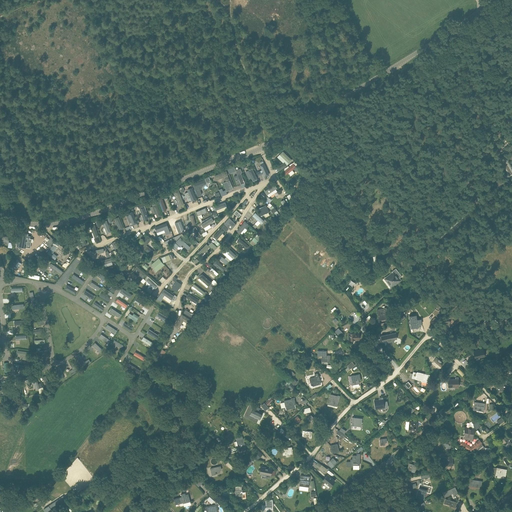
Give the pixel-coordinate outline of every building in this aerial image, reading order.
[(277,157),(283,162),(285,162),(287,165),(289,163),(292,160),(283,151),(280,154),(277,157)] [(508,176),(511,174),(511,167),(504,155),(498,158),(508,176)] [(283,162),(276,167),(279,171),(287,165),(285,162),(283,162)] [(262,170),(257,172),(258,176),(263,173),(265,177),(269,175),(264,163),(260,165),(262,170)] [(293,163),(283,171),(286,175),(296,167),(293,163)] [(252,168),(248,171),(253,181),(257,179),(252,168)] [(226,171),(214,176),(216,180),(228,175),(226,171)] [(496,183),(495,184),(491,186),(492,188),(496,186),(497,186),(497,187),(507,181),(504,177),(495,182),(496,183)] [(205,179),(193,184),(195,188),(206,184),(205,179)] [(275,184),(264,191),(267,195),(269,193),(271,195),(277,191),(276,189),(277,188),(275,184)] [(191,188),(187,189),(192,201),(196,199),(191,188)] [(179,189),(173,191),(176,199),(177,198),(180,207),(184,205),(179,189)] [(287,196),(291,202),(298,197),(294,191),(287,196)] [(161,196),(158,197),(159,202),(163,211),(166,210),(163,201),(161,196)] [(154,200),(151,202),(153,206),(150,207),(152,213),(155,212),(157,217),(161,216),(157,204),(157,203),(158,203),(157,198),(155,198),(156,200),(155,201),(154,200)] [(470,204),(474,208),(480,203),(476,199),(470,204)] [(225,202),(214,206),(215,210),(216,210),(217,213),(227,209),(225,202)] [(266,205),(258,209),(261,216),(269,212),(266,205)] [(140,208),(144,220),(148,219),(144,207),(140,208)] [(206,208),(195,212),(197,216),(198,216),(199,219),(201,218),(203,217),(201,214),(207,211),(206,208)] [(132,212),(128,213),(133,225),(137,223),(132,212)] [(252,215),(261,223),(264,220),(255,212),(252,215)] [(119,217),(115,218),(119,230),(124,228),(119,217)] [(212,217),(201,224),(203,228),(204,228),(206,230),(211,227),(209,224),(214,221),(212,217)] [(107,220),(102,222),(107,234),(111,232),(107,220)] [(170,223),(170,227),(173,228),(173,233),(178,234),(178,233),(182,233),(182,228),(179,228),(180,221),(174,220),(174,223),(170,223)] [(245,220),(237,230),(240,233),(249,223),(245,220)] [(166,223),(155,227),(156,231),(164,228),(166,234),(169,233),(167,227),(168,227),(166,223)] [(95,225),(90,226),(94,238),(95,238),(96,243),(100,242),(95,225)] [(196,227),(193,229),(199,239),(202,237),(196,227)] [(222,227),(213,236),(217,239),(225,230),(222,227)] [(83,232),(78,234),(82,246),(87,244),(83,232)] [(19,233),(17,246),(26,248),(27,238),(30,239),(30,236),(28,236),(28,234),(19,233)] [(258,233),(254,237),(259,241),(263,236),(258,233)] [(0,234),(0,242),(7,244),(9,237),(0,234)] [(147,235),(139,244),(152,255),(155,252),(147,245),(152,239),(147,235)] [(46,243),(49,245),(54,239),(51,237),(46,243)] [(180,238),(176,243),(181,247),(182,244),(188,250),(190,247),(180,238)] [(240,238),(237,242),(246,250),(249,246),(240,238)] [(115,241),(111,243),(119,254),(122,251),(115,241)] [(211,242),(208,245),(214,250),(217,247),(211,242)] [(206,243),(198,252),(201,256),(210,247),(206,243)] [(53,244),(47,254),(55,259),(58,255),(53,252),(57,247),(53,244)] [(137,246),(134,248),(142,258),(145,255),(137,246)] [(224,250),(223,252),(231,260),(236,254),(227,247),(224,250)] [(93,254),(94,258),(98,257),(97,253),(105,252),(104,248),(91,251),(92,254),(93,254)] [(172,253),(161,258),(163,262),(174,257),(172,253)] [(159,258),(151,265),(156,271),(164,264),(159,258)] [(216,260),(213,264),(223,271),(226,268),(216,260)] [(51,271),(55,274),(57,271),(61,274),(63,271),(51,262),(49,265),(54,268),(51,271)] [(79,263),(77,267),(88,275),(90,271),(79,263)] [(134,269),(143,278),(146,274),(137,266),(134,269)] [(209,269),(207,272),(214,278),(216,275),(209,269)] [(391,288),(401,280),(394,270),(384,278),(391,288)] [(105,280),(107,277),(98,271),(96,274),(105,280)] [(83,284),(84,280),(73,274),(71,277),(83,284)] [(202,274),(199,278),(208,286),(212,282),(202,274)] [(149,277),(146,280),(155,288),(158,285),(149,277)] [(175,282),(171,288),(177,292),(182,284),(176,280),(175,282)] [(98,290),(100,287),(91,281),(89,284),(98,290)] [(105,287),(114,292),(116,289),(107,283),(105,287)] [(67,284),(64,288),(76,294),(78,290),(67,284)] [(194,284),(191,288),(202,296),(205,292),(194,284)] [(122,288),(120,292),(130,298),(133,294),(122,288)] [(161,292),(159,295),(162,298),(163,298),(169,302),(174,296),(164,289),(161,292)] [(86,290),(84,293),(93,298),(95,295),(86,290)] [(101,292),(99,295),(108,301),(110,298),(101,292)] [(189,293),(186,297),(197,303),(199,300),(189,293)] [(134,302),(139,305),(140,303),(144,305),(146,300),(137,296),(134,302)] [(118,298),(116,300),(126,308),(128,305),(118,298)] [(102,311),(104,307),(95,302),(93,305),(102,311)] [(380,309),(377,309),(379,320),(387,319),(385,306),(379,307),(380,309)] [(112,308),(110,311),(119,317),(121,314),(112,308)] [(185,309),(184,312),(194,319),(196,315),(196,316),(198,313),(195,311),(194,313),(192,312),(191,313),(185,309)] [(432,313),(437,317),(440,313),(435,309),(432,313)] [(165,320),(168,317),(159,311),(157,315),(165,320)] [(133,315),(129,313),(127,316),(136,321),(139,316),(134,313),(133,315)] [(174,325),(179,328),(183,321),(190,326),(193,321),(182,314),(174,325)] [(422,324),(421,319),(416,320),(416,322),(409,323),(410,329),(419,328),(419,327),(422,326),(421,324),(422,324)] [(449,333),(450,321),(441,320),(441,327),(444,327),(443,333),(449,333)] [(115,333),(117,330),(107,324),(105,327),(115,333)] [(157,339),(160,335),(149,328),(147,332),(157,339)] [(335,331),(341,338),(344,334),(339,328),(335,331)] [(108,344),(111,340),(102,333),(99,336),(108,344)] [(397,339),(396,333),(381,335),(380,335),(381,341),(397,339)] [(151,345),(153,342),(144,336),(141,339),(151,345)] [(460,336),(453,344),(460,351),(467,344),(460,336)] [(121,348),(123,345),(114,339),(112,342),(121,348)] [(95,342),(92,345),(100,352),(103,349),(95,342)] [(485,356),(483,349),(474,351),(475,358),(485,356)] [(330,355),(326,355),(326,351),(318,350),(318,355),(322,355),(322,361),(323,361),(324,361),(328,361),(328,362),(330,362),(330,355)] [(135,351),(133,354),(144,360),(146,357),(135,351)] [(79,354),(77,355),(83,366),(91,362),(89,359),(86,360),(83,355),(80,356),(79,354)] [(437,355),(431,361),(438,367),(443,362),(437,355)] [(417,373),(413,372),(412,378),(416,378),(416,379),(421,380),(421,382),(428,383),(430,375),(422,373),(417,372),(417,373)] [(315,377),(309,378),(311,385),(312,385),(313,386),(321,384),(319,376),(318,376),(318,373),(315,374),(315,377)] [(42,387),(41,382),(38,383),(36,376),(26,379),(27,383),(33,381),(35,389),(42,387)] [(459,377),(456,377),(456,379),(448,380),(448,386),(448,387),(452,386),(456,386),(458,386),(458,384),(459,383),(459,377)] [(358,378),(349,379),(350,385),(353,385),(353,387),(359,386),(359,383),(358,378)] [(511,381),(502,380),(502,383),(498,383),(497,388),(500,388),(500,390),(502,390),(506,390),(507,385),(508,385),(508,386),(511,386),(511,381)] [(328,404),(337,406),(340,397),(331,394),(328,404)] [(378,398),(379,400),(374,400),(376,409),(384,408),(383,399),(383,397),(378,398)] [(270,398),(265,403),(267,406),(273,401),(270,398)] [(286,409),(290,408),(290,406),(295,405),(294,403),(296,402),(296,401),(296,399),(294,400),(293,398),(284,400),(285,407),(286,409)] [(485,403),(474,402),(474,407),(473,410),(481,411),(484,411),(485,405),(484,405),(485,403)] [(410,414),(414,410),(410,406),(406,409),(410,414)] [(249,415),(259,420),(263,412),(253,407),(249,415)] [(362,418),(352,417),(352,420),(353,420),(353,422),(352,422),(352,425),(357,426),(361,426),(362,423),(362,418)] [(417,422),(409,421),(408,432),(417,433),(417,422)] [(463,437),(473,438),(475,428),(465,426),(463,437)] [(507,447),(511,441),(511,435),(511,437),(507,433),(502,438),(507,443),(505,445),(507,447)] [(236,440),(239,451),(247,449),(244,438),(243,438),(242,436),(236,437),(237,440),(236,440)] [(432,446),(436,443),(432,437),(428,439),(432,446)] [(482,443),(480,440),(470,447),(473,450),(482,443)] [(331,453),(339,452),(337,443),(330,445),(331,453)] [(359,464),(359,462),(360,453),(357,453),(357,455),(352,455),(352,459),(351,459),(351,461),(346,461),(346,466),(353,466),(353,464),(359,464)] [(449,463),(449,466),(453,465),(452,456),(439,457),(443,464),(449,463)] [(338,462),(333,457),(327,463),(332,468),(338,462)] [(241,464),(238,460),(236,461),(235,459),(233,460),(235,463),(234,463),(237,467),(241,464)] [(415,466),(416,465),(409,463),(407,469),(411,470),(411,472),(415,473),(417,467),(415,466)] [(222,470),(221,466),(210,468),(212,475),(217,474),(216,473),(220,472),(219,470),(222,470)] [(273,469),(260,466),(259,473),(267,475),(266,477),(271,478),(271,475),(275,476),(275,475),(277,475),(278,471),(272,470),(273,469)] [(493,467),(492,473),(496,474),(495,477),(499,477),(502,475),(505,476),(506,469),(497,467),(493,467)] [(431,473),(421,475),(419,475),(417,475),(417,479),(420,479),(421,482),(423,482),(422,479),(432,476),(431,473)] [(330,486),(335,481),(327,474),(323,480),(330,486)] [(299,488),(308,490),(308,487),(309,481),(303,479),(304,476),(301,475),(299,485),(299,488)] [(194,482),(198,486),(203,482),(199,478),(194,482)] [(482,481),(470,479),(469,485),(481,487),(482,481)] [(242,480),(235,481),(235,485),(239,485),(239,490),(236,490),(236,496),(241,496),(241,495),(242,495),(243,498),(246,498),(246,491),(242,491),(242,489),(242,490),(241,485),(242,485),(242,480)] [(416,497),(424,499),(427,487),(420,485),(416,497)] [(455,487),(450,489),(452,494),(453,493),(454,496),(458,494),(455,487)] [(181,496),(173,499),(175,505),(183,503),(190,501),(188,494),(185,495),(184,493),(181,494),(181,496)] [(63,501),(60,498),(50,505),(52,509),(63,501)] [(273,511),(273,499),(266,500),(266,505),(261,505),(261,511),(273,511)] [(457,502),(445,499),(444,503),(450,505),(450,506),(455,507),(457,502)]
